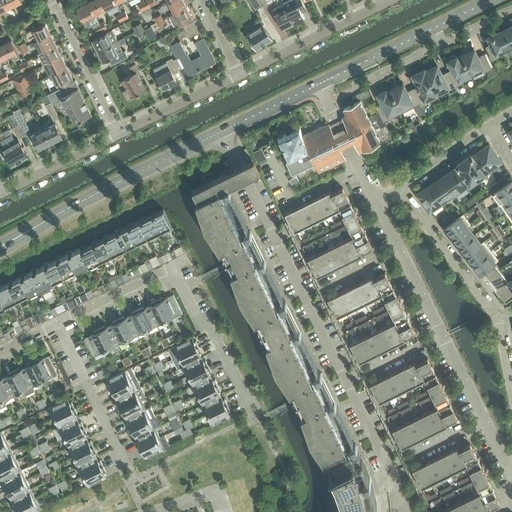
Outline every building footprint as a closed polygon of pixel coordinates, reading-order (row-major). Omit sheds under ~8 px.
[(7,0),(0,0),(0,12),(11,7),(7,0)] [(101,0),(91,0),(89,1),(95,14),(105,9),(106,8),(101,0)] [(115,0),(101,0),(106,8),(105,9),(106,11),(117,6),(116,3),(117,3),(115,0)] [(172,0),(169,2),(175,13),(187,6),(183,0),(172,0)] [(250,0),(256,10),(262,7),(258,0),(250,0)] [(294,23),(305,17),(302,11),(307,9),(301,0),(288,0),(283,3),(284,4),(294,23)] [(92,36),(103,30),(100,23),(95,14),(89,1),(77,7),(83,19),(84,19),(85,22),(84,22),(86,27),(87,27),(88,29),(92,36)] [(142,11),(147,9),(143,1),(139,4),(142,11)] [(282,29),(294,23),(284,4),(273,9),(282,29)] [(193,18),(187,6),(175,13),(170,16),(175,26),(180,24),(193,18)] [(120,22),(125,19),(121,12),(116,15),(120,22)] [(154,17),(156,22),(163,18),(161,14),(154,17)] [(104,21),(100,23),(103,30),(108,28),(104,21)] [(189,36),(199,31),(194,21),(184,26),(189,36)] [(266,43),(273,39),(263,24),(260,21),(254,25),(256,29),(248,34),(247,34),(257,49),(263,45),(266,43)] [(33,29),(39,40),(42,38),(45,37),(51,34),(46,23),(40,26),(37,28),(33,29)] [(133,27),(135,31),(143,27),(141,23),(133,27)] [(264,24),(263,24),(273,39),(264,24)] [(146,33),(143,27),(135,31),(138,37),(146,33)] [(93,39),(98,50),(112,43),(117,40),(112,30),(107,32),(93,39)] [(504,30),(493,35),(493,36),(493,37),(489,39),(492,44),(486,46),(493,59),(499,56),(497,53),(501,51),(502,53),(511,48),(511,47),(511,45),(505,31),(504,30),(504,31),(504,30)] [(39,40),(44,51),(48,49),(50,48),(57,45),(51,34),(45,37),(42,38),(39,40)] [(181,41),(171,46),(177,58),(182,68),(185,66),(190,75),(215,63),(203,38),(198,41),(204,53),(201,54),(203,57),(192,62),(188,53),(187,54),(181,41)] [(12,40),(1,45),(4,51),(6,54),(7,57),(12,55),(14,59),(20,57),(18,52),(16,49),(15,46),(12,40)] [(118,54),(123,51),(117,40),(112,43),(98,50),(104,61),(118,54)] [(1,45),(0,45),(0,66),(9,62),(7,57),(6,54),(4,51),(1,45)] [(44,51),(49,61),(50,62),(56,59),(62,55),(57,45),(50,48),(48,49),(44,51)] [(462,55),(471,74),(483,68),(484,71),(491,68),(484,54),(478,57),(474,49),(470,51),(469,49),(468,50),(468,49),(467,50),(467,49),(462,51),(463,52),(462,52),(462,53),(461,53),(462,55)] [(111,67),(130,58),(127,53),(109,62),(111,67)] [(55,72),(55,73),(58,71),(61,69),(67,66),(62,55),(56,59),(50,62),(49,61),(43,65),(49,76),(55,72)] [(453,69),(448,72),(455,86),(455,85),(461,83),(460,80),(471,74),(462,55),(458,57),(457,55),(456,56),(456,55),(455,56),(454,55),(450,57),(450,58),(449,58),(450,59),(449,59),(453,69)] [(178,70),(182,68),(177,58),(173,60),(172,58),(167,61),(154,68),(157,75),(156,75),(163,88),(177,81),(173,73),(179,70),(178,70)] [(145,89),(147,89),(146,88),(137,71),(139,70),(135,64),(129,66),(133,73),(123,79),(128,88),(123,91),(127,99),(133,96),(134,96),(139,93),(140,92),(145,89)] [(455,86),(448,72),(442,74),(437,65),(425,71),(425,70),(424,70),(425,71),(436,93),(438,97),(437,96),(449,90),(450,92),(457,89),(455,85),(455,86)] [(73,78),(67,66),(61,69),(58,71),(55,73),(61,84),(64,82),(67,81),(73,78)] [(413,77),(418,86),(413,89),(420,103),(419,103),(421,106),(427,103),(427,102),(438,97),(436,93),(425,71),(424,70),(424,71),(423,70),(413,75),(414,76),(413,77)] [(17,77),(19,81),(23,89),(28,86),(37,81),(35,77),(28,80),(25,73),(17,77)] [(86,118),(92,115),(84,99),(85,99),(81,91),(76,81),(48,96),(52,102),(53,105),(61,101),(68,114),(70,113),(75,124),(77,123),(80,128),(89,123),(86,118)] [(391,88),(390,88),(391,90),(402,112),(414,106),(419,103),(420,103),(413,89),(407,92),(403,84),(399,86),(398,84),(397,85),(397,84),(396,85),(396,84),(391,86),(392,87),(391,87),(391,88)] [(379,94),(378,94),(379,96),(383,104),(377,107),(384,121),(390,118),(402,112),(391,90),(387,92),(386,90),(385,91),(385,90),(384,91),(380,93),(379,93),(379,94)] [(360,101),(344,108),(353,127),(358,137),(364,150),(380,142),(360,101)] [(53,105),(52,102),(46,105),(54,121),(60,118),(53,105)] [(13,112),(20,124),(25,135),(31,132),(19,109),(13,112)] [(55,122),(44,128),(51,143),(63,137),(55,122)] [(19,139),(25,135),(20,124),(13,128),(19,139)] [(324,125),(310,132),(318,150),(333,142),(331,137),(325,125),(324,125)] [(358,137),(353,127),(349,129),(341,132),(331,137),(333,142),(336,148),(346,143),(354,139),(358,137)] [(39,149),(51,143),(44,128),(32,134),(39,149)] [(283,135),(279,137),(277,138),(277,139),(286,159),(292,173),(314,163),(319,171),(327,167),(318,150),(310,132),(303,135),(300,128),(283,135)] [(19,162),(28,156),(19,141),(15,143),(12,137),(5,141),(8,147),(3,150),(0,152),(4,158),(7,157),(12,165),(13,165),(15,165),(18,164),(18,162),(19,162)] [(333,142),(318,150),(327,167),(342,160),(336,148),(333,142)] [(489,144),(477,152),(489,168),(489,169),(501,160),(489,144)] [(261,148),(253,152),(258,162),(266,158),(261,148)] [(477,177),(477,178),(479,181),(487,175),(486,175),(491,171),(489,169),(489,168),(477,152),(473,155),(473,154),(472,155),(471,154),(465,158),(466,160),(477,177)] [(457,164),(458,165),(457,165),(458,165),(454,168),(465,185),(470,182),(470,183),(477,178),(477,177),(466,160),(465,158),(457,164)] [(195,189),(193,190),(196,196),(197,198),(198,200),(198,202),(197,202),(197,205),(200,214),(204,223),(208,232),(213,240),(218,248),(221,251),(222,250),(224,253),(226,257),(228,261),(228,262),(229,264),(230,265),(231,267),(234,273),(231,274),(240,300),(251,316),(255,322),(258,321),(269,344),(267,345),(273,364),(276,371),(291,394),(293,393),(296,399),(298,403),(304,415),(302,416),(311,442),(326,464),(328,464),(333,475),(363,460),(358,448),(357,448),(357,447),(357,446),(356,445),(356,444),(355,444),(354,444),(349,431),(342,418),(336,406),(337,405),(336,405),(336,404),(336,403),(335,403),(335,402),(335,401),(334,401),(328,391),(327,388),(322,378),(322,377),(322,376),(322,375),(322,374),(321,374),(321,373),(320,373),(320,372),(319,373),(316,364),(314,360),(307,347),(301,335),(301,334),(301,333),(301,332),(300,332),(300,331),(300,330),(299,330),(298,330),(296,326),(295,323),(294,321),(293,318),(291,316),(290,313),(289,311),(288,309),(287,306),(287,305),(287,304),(287,303),(286,303),(286,302),(285,301),(284,301),(283,300),(279,289),(272,276),(266,264),(266,263),(266,262),(266,261),(265,261),(265,260),(265,259),(264,259),(263,258),(262,256),(261,254),(260,253),(260,251),(259,249),(258,248),(257,246),(252,235),(252,234),(252,233),(252,232),(251,232),(251,231),(250,230),(249,230),(244,218),(237,205),(230,193),(231,192),(230,190),(229,188),(235,185),(248,178),(261,172),(254,160),(241,166),(229,172),(205,184),(198,187),(195,189)] [(453,193),(453,194),(455,197),(468,188),(465,185),(454,168),(448,172),(447,171),(441,175),(442,176),(453,193)] [(441,175),(434,180),(435,181),(430,185),(442,201),(453,194),(453,193),(442,176),(441,175)] [(505,176),(498,181),(500,185),(507,180),(505,176)] [(511,180),(493,193),(500,203),(511,194),(511,180)] [(498,181),(490,187),(492,190),(500,185),(498,181)] [(430,185),(418,193),(429,210),(431,213),(444,204),(442,201),(430,185)] [(337,201),(340,207),(350,202),(347,196),(343,187),(333,192),(337,201)] [(332,190),(322,195),(331,213),(340,209),(341,209),(340,207),(337,201),(333,192),(332,190)] [(481,193),(474,198),(476,201),(484,196),(481,193)] [(511,208),(511,194),(500,203),(506,212),(511,208)] [(322,195),(313,199),(322,218),(331,213),(322,195)] [(474,198),(466,203),(469,206),(476,201),(474,198)] [(313,199),(304,204),(313,222),(322,218),(313,199)] [(482,200),(479,203),(486,212),(489,210),(482,200)] [(341,209),(340,209),(342,213),(347,222),(358,217),(353,208),(350,202),(340,207),(341,209)] [(304,204),(294,209),(304,227),(313,222),(304,204)] [(294,209),(285,213),(294,232),(304,227),(294,209)] [(450,214),(453,218),(460,212),(458,209),(450,214)] [(153,215),(151,216),(152,216),(160,233),(172,227),(163,210),(153,215)] [(450,214),(443,219),(445,223),(453,218),(450,214)] [(445,229),(446,230),(445,230),(448,234),(449,234),(450,234),(452,237),(467,225),(467,226),(471,223),(463,214),(460,216),(445,228),(446,229),(445,229)] [(141,220),(140,221),(140,222),(148,239),(160,233),(152,216),(151,216),(149,217),(141,220)] [(354,236),(355,237),(365,232),(362,225),(358,217),(347,222),(351,231),(353,236),(354,236)] [(130,226),(128,227),(128,228),(136,244),(148,239),(140,222),(140,221),(138,222),(130,226)] [(453,238),(452,238),(453,239),(452,239),(455,243),(456,243),(457,243),(459,246),(474,235),(467,226),(467,225),(452,237),(453,238)] [(118,232),(116,233),(124,250),(136,244),(128,228),(128,227),(126,228),(118,232)] [(368,238),(365,232),(355,237),(358,243),(362,252),(372,247),(368,238)] [(106,238),(104,239),(113,256),(124,250),(116,233),(114,234),(106,238)] [(459,247),(460,248),(459,248),(462,252),(463,252),(464,252),(466,255),(481,243),(474,235),(459,246),(459,247)] [(353,236),(345,240),(354,259),(363,254),(362,252),(358,243),(355,237),(354,236),(353,236)] [(94,244),(92,245),(101,262),(113,256),(104,239),(102,240),(94,244)] [(345,240),(336,245),(345,263),(354,259),(345,240)] [(481,243),(466,255),(466,256),(467,257),(466,257),(469,261),(470,261),(473,264),(488,253),(491,250),(484,241),(481,243)] [(89,268),(101,262),(92,245),(90,246),(82,249),(81,250),(80,250),(88,266),(89,268)] [(336,245),(326,249),(335,268),(345,263),(336,245)] [(70,254),(68,255),(76,272),(88,266),(80,250),(81,250),(80,249),(70,254)] [(172,258),(172,259),(178,256),(177,256),(174,249),(169,252),(173,258),(172,258)] [(326,249),(317,254),(326,272),(335,268),(326,249)] [(473,264),(473,265),(473,266),(476,270),(477,270),(480,273),(495,262),(498,260),(491,250),(488,253),(473,264)] [(317,254),(308,259),(317,277),(326,272),(317,254)] [(58,260),(56,261),(64,278),(76,272),(68,255),(66,256),(58,260)] [(160,264),(160,265),(166,262),(165,262),(162,255),(157,257),(161,264),(160,264)] [(148,270),(149,270),(154,268),(154,267),(153,268),(149,258),(144,260),(146,263),(149,270),(148,270)] [(46,265),(44,266),(44,267),(53,284),(64,278),(56,261),(54,262),(46,265)] [(495,262),(480,273),(480,274),(481,273),(488,281),(502,271),(495,262)] [(54,286),(53,284),(44,267),(44,266),(42,267),(34,271),(32,272),(32,273),(41,289),(43,294),(51,290),(50,288),(54,286)] [(136,276),(137,276),(142,274),(142,273),(138,267),(134,269),(137,276),(136,276)] [(502,271),(488,281),(495,290),(509,280),(502,271)] [(22,277),(20,278),(21,279),(29,295),(41,289),(32,273),(32,272),(30,273),(22,277)] [(125,282),(130,279),(126,273),(122,275),(125,282)] [(379,286),(382,293),(393,287),(390,281),(385,273),(375,278),(379,286)] [(374,275),(365,280),(374,299),(382,294),(383,294),(382,293),(379,286),(375,278),(374,275)] [(11,283),(9,284),(17,301),(29,295),(21,279),(20,278),(18,279),(11,283)] [(110,281),(113,287),(113,288),(119,285),(118,285),(115,279),(110,281)] [(511,283),(509,279),(509,280),(495,290),(499,295),(501,294),(506,300),(507,299),(508,300),(508,299),(509,300),(511,297),(511,283)] [(365,280),(355,285),(365,303),(374,299),(365,280)] [(101,293),(106,290),(102,283),(98,286),(101,292),(101,293)] [(0,288),(0,296),(5,307),(17,301),(9,284),(7,285),(0,288)] [(355,285),(346,289),(355,308),(365,303),(355,285)] [(383,294),(382,294),(385,299),(389,308),(400,302),(396,293),(393,287),(382,293),(383,294)] [(89,299),(94,296),(91,289),(86,292),(89,298),(89,299)] [(346,289),(337,294),(346,312),(355,308),(346,289)] [(177,316),(183,313),(173,294),(167,297),(164,299),(162,296),(157,299),(158,302),(167,321),(177,316)] [(337,294),(328,299),(337,317),(346,312),(337,294)] [(77,305),(83,302),(82,302),(79,295),(74,297),(77,304),(77,305)] [(152,304),(148,306),(158,326),(167,321),(158,302),(157,299),(151,302),(152,304)] [(65,311),(71,308),(71,307),(70,308),(67,301),(62,303),(66,310),(65,310),(65,311)] [(397,321),(397,322),(407,317),(404,311),(400,302),(389,308),(393,316),(396,321),(397,321)] [(143,306),(137,309),(138,311),(148,330),(158,326),(148,306),(144,308),(143,306)] [(53,316),(59,314),(59,313),(58,313),(55,307),(50,309),(54,316),(53,316)] [(133,314),(129,316),(138,335),(148,330),(138,311),(137,309),(132,312),(133,314)] [(42,322),(47,319),(46,319),(43,313),(39,315),(42,322),(41,322),(42,322)] [(124,316),(118,318),(119,321),(129,340),(138,335),(129,316),(125,318),(124,316)] [(407,317),(397,322),(400,328),(405,337),(415,332),(407,317)] [(113,323),(109,325),(119,345),(129,340),(119,321),(118,318),(112,321),(113,323)] [(30,328),(35,325),(31,319),(27,321),(30,327),(29,328),(30,328)] [(396,321),(387,326),(396,344),(406,339),(405,337),(400,328),(397,322),(397,321),(396,321)] [(18,334),(24,331),(24,330),(23,331),(20,324),(15,326),(19,333),(18,333),(18,334)] [(104,325),(99,328),(100,330),(109,350),(119,345),(109,325),(105,327),(104,325)] [(387,326),(378,330),(387,349),(396,344),(387,326)] [(99,354),(109,350),(100,330),(99,328),(93,331),(94,333),(90,335),(84,338),(94,357),(99,354)] [(378,330),(369,335),(378,353),(387,349),(378,330)] [(11,338),(11,337),(8,331),(3,333),(7,340),(6,340),(12,338),(12,337),(11,338)] [(369,335),(359,339),(369,358),(378,353),(369,335)] [(192,337),(172,347),(168,349),(173,359),(177,357),(197,347),(199,346),(196,340),(194,341),(192,337)] [(359,339),(350,344),(359,362),(369,358),(359,339)] [(202,352),(199,346),(197,347),(177,357),(173,359),(177,369),(182,366),(201,357),(200,353),(202,352)] [(38,358),(32,361),(33,363),(43,382),(53,377),(58,375),(49,355),(43,358),(39,360),(38,358)] [(203,361),(201,357),(182,366),(187,376),(206,366),(208,365),(206,360),(203,361)] [(422,372),(425,378),(435,373),(432,367),(428,358),(417,363),(422,372)] [(28,366),(24,368),(33,387),(43,382),(33,363),(32,361),(27,363),(28,366)] [(416,361),(407,365),(416,384),(425,380),(426,379),(425,378),(422,372),(417,363),(416,361)] [(211,371),(208,365),(206,366),(187,376),(192,386),(211,376),(209,372),(211,371)] [(407,365),(398,370),(407,388),(416,384),(407,365)] [(19,367),(13,370),(14,372),(24,392),(33,387),(24,368),(20,370),(19,367)] [(107,384),(110,390),(112,389),(132,379),(136,377),(131,367),(127,369),(107,379),(109,383),(107,384)] [(8,375),(4,377),(14,396),(24,392),(14,372),(13,370),(7,373),(8,375)] [(398,370),(389,375),(398,393),(407,388),(398,370)] [(435,373),(425,378),(426,379),(425,380),(427,384),(431,393),(442,388),(438,379),(435,373)] [(389,375),(379,379),(388,398),(398,393),(389,375)] [(213,380),(211,376),(192,386),(196,395),(216,386),(218,385),(215,379),(213,380)] [(0,378),(0,392),(4,401),(14,396),(4,377),(0,379),(0,378)] [(115,394),(117,398),(137,389),(141,387),(136,377),(132,379),(112,389),(110,390),(113,396),(115,394)] [(379,379),(370,384),(379,402),(388,398),(379,379)] [(221,390),(218,385),(216,386),(196,395),(201,405),(221,395),(219,392),(221,390)] [(117,403),(120,409),(122,408),(141,398),(145,396),(141,387),(137,389),(117,398),(119,402),(117,403)] [(442,388),(431,393),(436,402),(438,407),(439,406),(440,408),(450,403),(447,396),(442,388)] [(49,395),(53,402),(57,400),(54,392),(49,395)] [(223,399),(221,395),(201,405),(206,415),(225,405),(228,404),(225,398),(223,399)] [(48,408),(53,418),(72,408),(75,407),(72,402),(70,403),(67,398),(48,408)] [(125,414),(127,418),(146,408),(141,398),(122,408),(120,409),(122,415),(125,414)] [(450,403),(440,408),(443,414),(447,422),(457,417),(453,409),(450,403)] [(230,410),(228,404),(225,405),(206,415),(211,425),(230,415),(228,411),(230,410)] [(126,423),(129,429),(131,427),(151,418),(155,416),(150,406),(146,408),(127,418),(129,422),(126,423)] [(438,407),(430,411),(439,429),(448,425),(447,422),(443,414),(440,408),(439,406),(438,407)] [(77,413),(75,407),(72,408),(53,418),(58,428),(77,418),(75,414),(77,413)] [(430,411),(420,416),(430,434),(439,429),(430,411)] [(134,433),(136,437),(155,427),(160,425),(155,416),(151,418),(131,427),(129,429),(132,434),(134,433)] [(420,416),(411,420),(420,439),(430,434),(420,416)] [(79,422),(77,418),(58,428),(63,437),(82,428),(84,427),(81,421),(79,422)] [(411,420),(402,425),(411,443),(420,439),(411,420)] [(402,425),(393,429),(402,448),(411,443),(402,425)] [(87,432),(84,427),(82,428),(63,437),(67,447),(87,437),(85,433),(87,432)] [(136,442),(139,448),(141,447),(160,437),(155,427),(136,437),(138,441),(136,442)] [(89,441),(87,437),(67,447),(72,457),(92,447),(94,446),(91,440),(89,441)] [(165,447),(160,437),(141,447),(139,448),(142,454),(144,453),(146,457),(165,447)] [(0,456),(12,450),(7,441),(0,444),(0,456)] [(464,458),(467,463),(478,458),(475,452),(470,443),(460,448),(464,458)] [(96,452),(94,446),(92,447),(72,457),(77,466),(96,457),(94,453),(96,452)] [(459,446),(450,451),(459,469),(467,465),(468,465),(467,463),(464,458),(460,448),(459,446)] [(0,468),(17,460),(12,450),(0,456),(0,468)] [(450,451),(440,455),(449,474),(459,469),(450,451)] [(440,455),(431,460),(440,479),(449,474),(440,455)] [(98,461),(96,457),(77,466),(82,476),(101,467),(103,465),(100,460),(98,461)] [(468,465),(467,465),(470,470),(474,479),(485,473),(481,464),(478,458),(467,463),(468,465)] [(0,475),(2,479),(22,470),(17,460),(0,468),(0,475)] [(391,511),(390,504),(390,499),(389,493),(383,494),(375,496),(373,483),(371,480),(371,478),(370,475),(369,474),(366,466),(363,460),(333,475),(336,481),(339,488),(341,494),(343,502),(344,509),(344,511),(391,511)] [(431,460),(422,465),(431,483),(440,479),(431,460)] [(106,471),(103,465),(101,467),(82,476),(87,486),(106,476),(104,472),(106,471)] [(422,465),(412,469),(422,488),(431,483),(422,465)] [(2,484),(5,490),(7,489),(26,479),(22,470),(2,479),(4,483),(2,484)] [(485,473),(474,479),(478,487),(481,492),(482,493),(492,488),(489,481),(485,473)] [(10,495),(12,499),(31,489),(26,479),(7,489),(5,490),(8,496),(10,495)] [(492,488),(482,493),(485,499),(489,508),(500,503),(495,494),(492,488)] [(12,504),(14,509),(17,508),(36,499),(31,489),(12,499),(13,502),(14,502),(12,504)] [(481,492),(472,496),(479,511),(486,511),(491,510),(489,508),(485,499),(482,493),(481,492)] [(479,511),(472,496),(463,501),(468,511),(479,511)] [(33,511),(41,509),(36,499),(17,508),(14,509),(15,511),(33,511)] [(468,511),(463,501),(454,506),(456,511),(468,511)]
